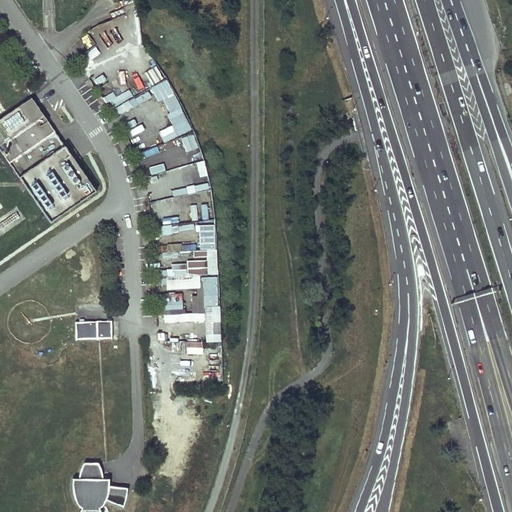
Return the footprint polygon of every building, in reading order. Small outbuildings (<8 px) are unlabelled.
[(83,57),(87,63),(100,54),(96,48),(83,57)] [(153,85),(163,80),(156,68),(146,73),(153,85)] [(151,88),(157,105),(175,98),(168,81),(151,88)] [(148,91),(133,99),(129,91),(115,98),(113,93),(105,97),(116,118),(141,105),(142,106),(153,101),(148,91)] [(32,97),(0,118),(0,148),(50,223),(96,192),(32,97)] [(148,148),(191,133),(182,109),(153,120),(159,137),(146,142),(148,148)] [(181,140),(187,154),(199,149),(193,135),(181,140)] [(193,232),(188,196),(171,199),(166,165),(149,168),(150,177),(146,178),(152,218),(156,218),(158,237),(193,232)] [(201,277),(219,275),(211,192),(194,194),(199,245),(181,246),(181,252),(169,253),(169,245),(157,246),(159,263),(170,262),(171,270),(161,271),(163,292),(202,289),(201,277)] [(205,343),(220,343),(220,278),(204,278),(205,343)] [(175,325),(204,324),(203,290),(193,290),(194,315),(183,315),(182,295),(161,296),(162,313),(175,312),(175,325)] [(113,322),(76,323),(77,338),(112,339),(113,322)] [(103,479),(98,463),(85,463),(80,474),(80,475),(79,479),(74,479),(74,491),(75,495),(76,499),(77,502),(79,505),(81,507),(83,509),(81,511),(101,511),(100,508),(103,505),(105,503),(107,499),(124,507),(128,488),(109,486),(110,479),(103,479)]
